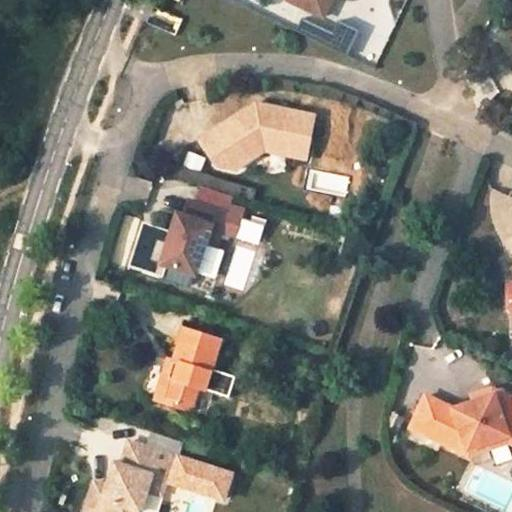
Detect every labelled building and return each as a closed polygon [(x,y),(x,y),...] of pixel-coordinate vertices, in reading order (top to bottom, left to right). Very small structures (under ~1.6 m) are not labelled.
[(292,0),(319,13),(325,0),(292,0)] [(302,165),(311,113),(266,105),(265,110),(246,107),(198,139),(215,166),(232,169),(249,158),(246,154),(263,143),(282,146),(287,163),(302,165)] [(229,214),(189,201),(174,248),(168,246),(161,264),(196,276),(211,228),(223,232),(229,214)] [(204,389),(220,340),(184,328),(173,362),(179,363),(174,379),(163,375),(157,393),(173,398),(170,405),(191,411),(198,387),(204,389)] [(173,362),(168,360),(163,375),(174,379),(179,363),(173,362)] [(473,401),(499,392),(491,388),(471,396),(473,401)] [(511,398),(499,392),(473,401),(453,409),(425,395),(410,427),(465,454),(467,450),(508,436),(511,437),(511,398)] [(173,398),(157,393),(155,400),(170,405),(173,398)] [(178,460),(179,456),(185,439),(152,428),(145,447),(174,456),(173,459),(178,460)] [(465,454),(468,456),(508,442),(511,444),(511,437),(508,436),(467,450),(465,454)] [(145,447),(128,441),(120,465),(114,463),(107,486),(103,498),(90,493),(83,511),(139,511),(147,490),(151,476),(166,481),(168,474),(173,476),(171,480),(224,497),(232,473),(179,456),(178,460),(173,459),(174,456),(145,447)] [(166,481),(151,476),(147,490),(161,495),(166,481)] [(107,486),(94,482),(90,493),(103,498),(107,486)] [(285,511),(288,499),(269,495),(265,511),(285,511)]
